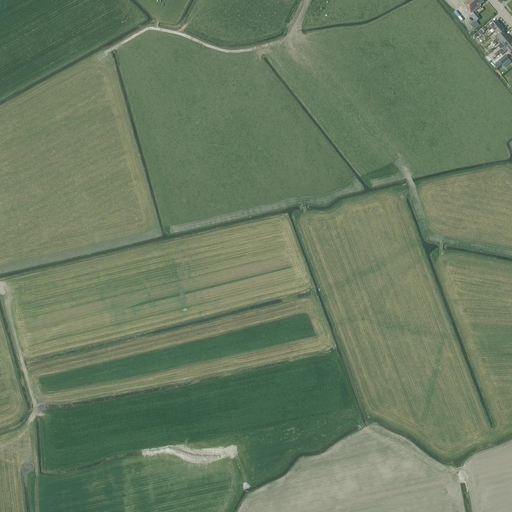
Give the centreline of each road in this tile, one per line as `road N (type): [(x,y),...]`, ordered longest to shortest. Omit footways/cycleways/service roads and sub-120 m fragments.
road 1 (track): [(308,0),(285,39),(254,48),(229,51),(147,28),(105,52)]
road 2 (track): [(0,289),(34,405),(33,511)]
